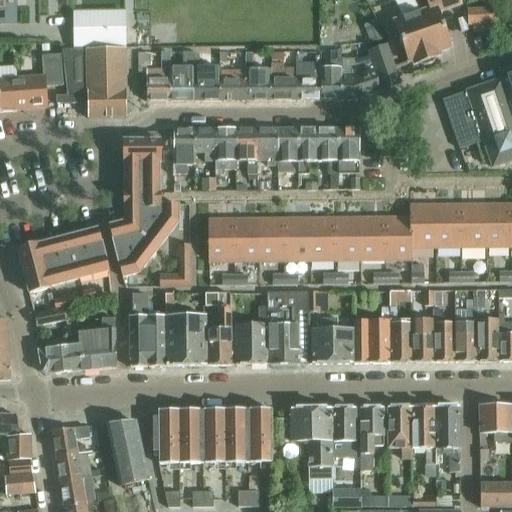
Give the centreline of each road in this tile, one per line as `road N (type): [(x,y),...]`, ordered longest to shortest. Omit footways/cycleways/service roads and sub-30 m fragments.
road 1 (residential): [(34,400),(470,387)]
road 2 (residential): [(105,128),(160,118),(369,113),(511,66)]
road 3 (residential): [(0,216),(105,187),(112,180),(105,128)]
road 4 (residential): [(473,511),(470,387)]
road 5 (residential): [(34,400),(24,338),(0,285)]
